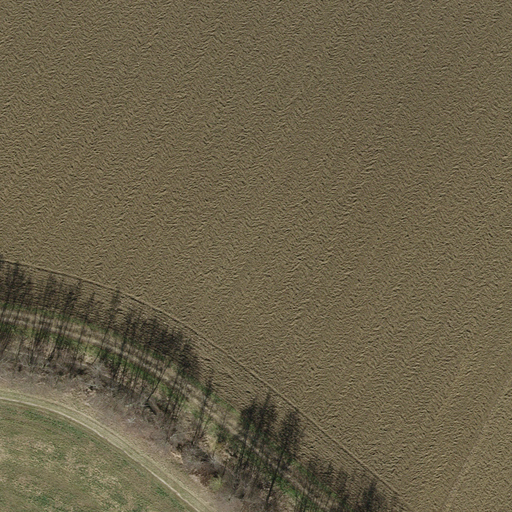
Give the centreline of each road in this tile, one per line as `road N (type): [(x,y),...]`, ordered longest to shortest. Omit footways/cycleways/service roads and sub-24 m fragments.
road 1 (track): [(0,313),(81,328),(145,353),(344,511)]
road 2 (track): [(214,511),(94,418),(0,388)]
